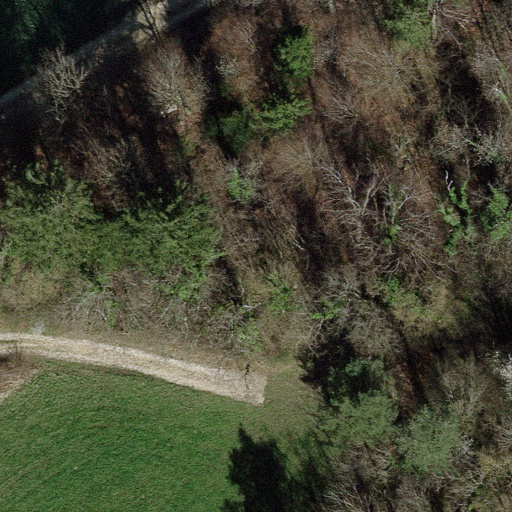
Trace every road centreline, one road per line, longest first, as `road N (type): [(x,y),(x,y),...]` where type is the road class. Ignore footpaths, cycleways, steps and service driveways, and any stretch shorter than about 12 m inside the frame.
road 1 (track): [(0,346),(170,365),(254,389)]
road 2 (track): [(0,115),(192,0)]
